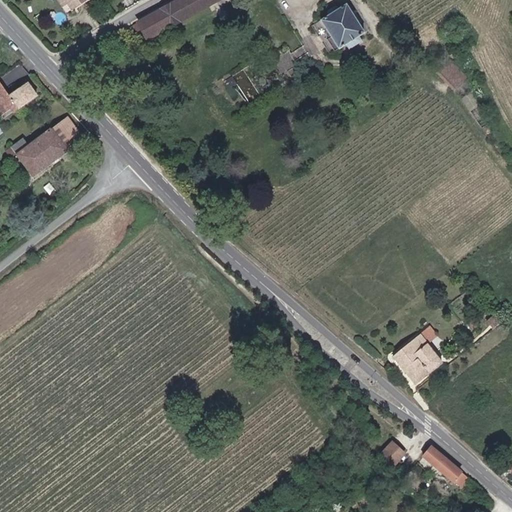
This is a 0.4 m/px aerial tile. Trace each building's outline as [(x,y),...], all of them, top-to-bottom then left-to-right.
[(63,0),(72,11),(78,7),(72,0),(63,0)] [(170,0),(133,22),(143,40),(211,0),(170,0)] [(362,30),(345,0),(316,17),(333,47),(362,30)] [(454,57),(437,71),(455,91),(471,77),(454,57)] [(39,93),(30,79),(0,99),(0,109),(3,113),(12,107),(14,110),(39,93)] [(12,107),(3,113),(5,116),(14,110),(12,107)] [(65,115),(53,123),(71,147),(82,139),(65,115)] [(27,142),(23,136),(12,144),(34,174),(71,147),(53,123),(27,142)] [(491,332),(499,325),(491,316),(488,318),(490,320),(485,325),(491,332)] [(476,319),(468,325),(472,331),(480,324),(478,321),(476,319)] [(437,334),(429,324),(388,354),(411,384),(440,362),(425,343),(437,334)] [(394,466),(405,454),(393,443),(382,456),(394,466)] [(459,469),(432,446),(424,456),(451,479),(459,469)] [(459,469),(451,479),(461,487),(469,477),(459,469)]
